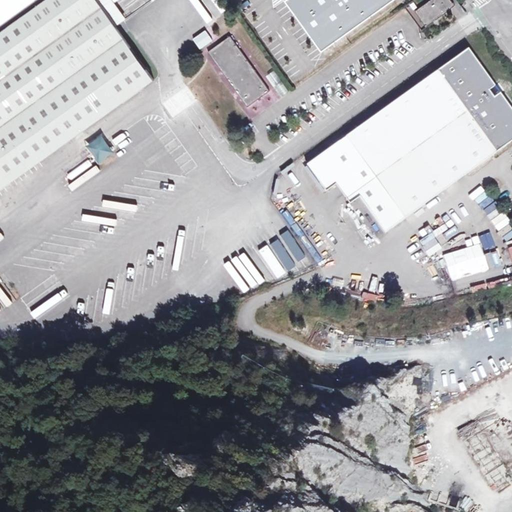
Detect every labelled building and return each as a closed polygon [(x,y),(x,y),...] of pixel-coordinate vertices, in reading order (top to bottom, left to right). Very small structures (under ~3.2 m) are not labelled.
[(99,0),(45,0),(0,32),(0,190),(156,79),(99,0)] [(189,0),(207,24),(220,15),(209,0),(189,0)] [(287,0),(287,1),(324,52),(396,0),(287,0)] [(426,27),(450,10),(443,0),(430,0),(415,12),(426,27)] [(455,6),(451,0),(443,0),(450,10),(455,6)] [(231,36),(208,52),(248,106),(270,91),(231,36)] [(467,49),(345,137),(402,219),(511,140),(511,112),(499,94),(492,98),(487,91),(493,87),(467,49)] [(281,82),(275,86),(283,96),(289,91),(281,82)] [(492,98),(499,94),(493,87),(487,91),(492,98)] [(85,145),(98,164),(114,154),(101,134),(85,145)] [(442,255),(450,281),(489,270),(481,243),(442,255)]
